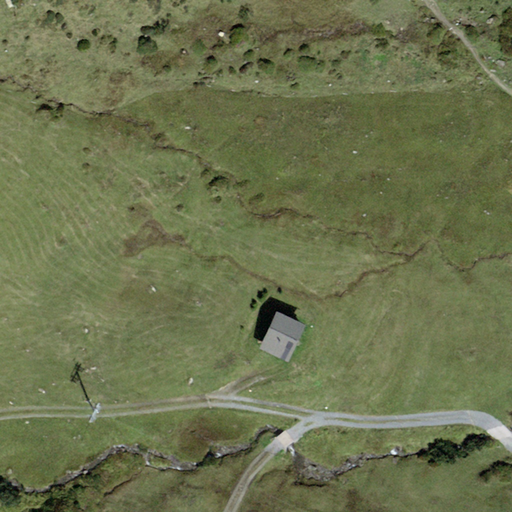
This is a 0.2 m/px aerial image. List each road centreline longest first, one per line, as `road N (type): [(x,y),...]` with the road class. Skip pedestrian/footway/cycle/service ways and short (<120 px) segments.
road 1 (track): [(511,432),(456,405),(324,419),(242,477),(226,511)]
road 2 (track): [(0,426),(231,404),(324,419)]
